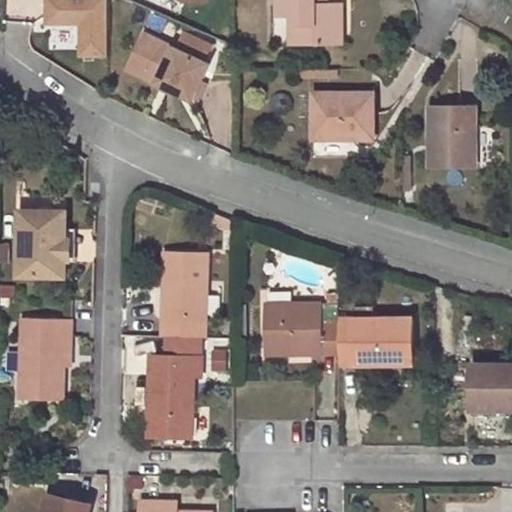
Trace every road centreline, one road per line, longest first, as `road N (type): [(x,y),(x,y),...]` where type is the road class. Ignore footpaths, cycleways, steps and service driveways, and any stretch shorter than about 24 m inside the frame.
road 1 (residential): [(511,275),(186,165),(126,135)]
road 2 (residential): [(110,470),(114,186),(126,135)]
road 3 (unclassified): [(257,460),(511,462)]
road 4 (residential): [(126,135),(0,69)]
